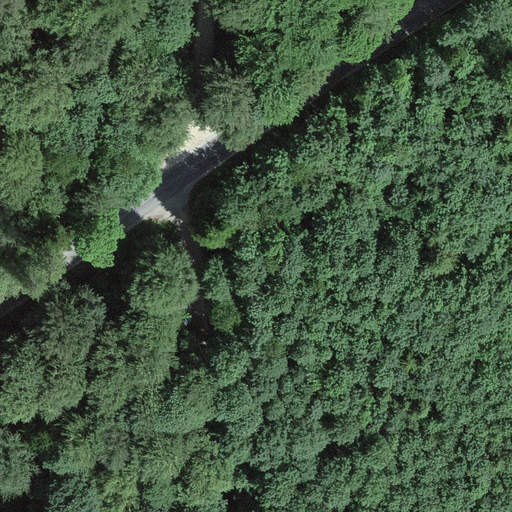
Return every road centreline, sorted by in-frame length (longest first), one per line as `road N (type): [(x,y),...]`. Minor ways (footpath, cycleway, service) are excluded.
road 1 (tertiary): [(0,303),(439,0)]
road 2 (track): [(244,511),(171,185)]
road 3 (track): [(195,169),(206,0)]
